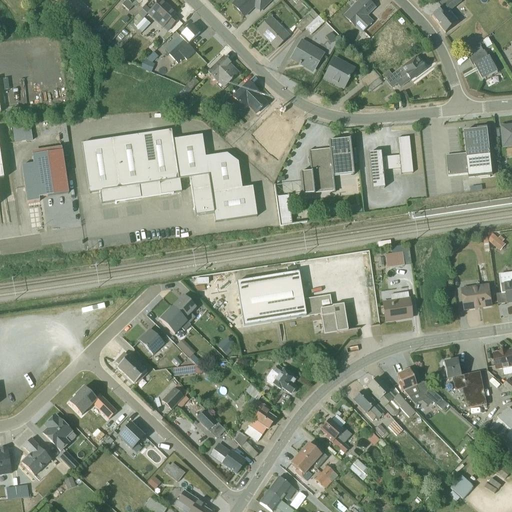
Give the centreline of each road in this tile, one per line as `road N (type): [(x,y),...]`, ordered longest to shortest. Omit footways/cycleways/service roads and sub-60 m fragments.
road 1 (unknown): [(87,240),(237,224),(255,215),(260,195),(246,168),(192,127),(89,133),(78,151)]
road 2 (residential): [(511,328),(419,343),(356,365),(300,414),(240,504)]
road 3 (residential): [(458,111),(377,119),(317,112),(272,85),(188,0)]
road 4 (residential): [(84,359),(240,504)]
road 5 (track): [(0,307),(156,286)]
road 6 (residential): [(458,111),(438,47),(398,0)]
